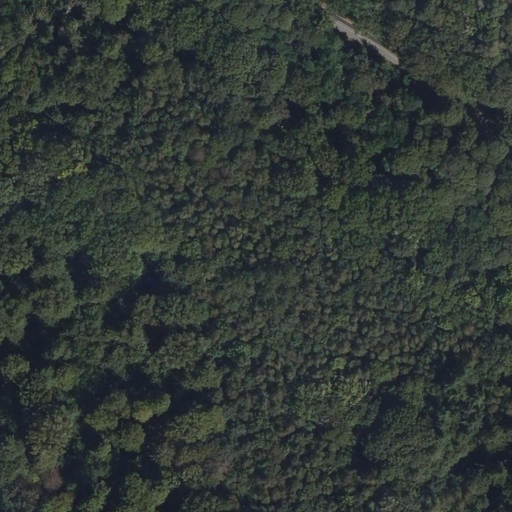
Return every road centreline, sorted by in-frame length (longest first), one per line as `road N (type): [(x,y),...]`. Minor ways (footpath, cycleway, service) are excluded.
road 1 (track): [(511,240),(485,212),(173,0)]
road 2 (tertiary): [(270,0),(511,154)]
